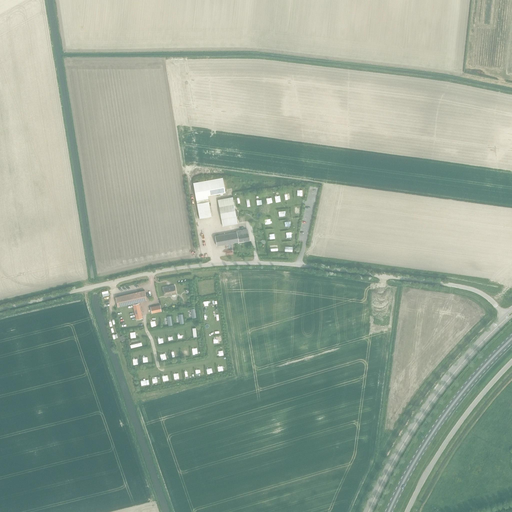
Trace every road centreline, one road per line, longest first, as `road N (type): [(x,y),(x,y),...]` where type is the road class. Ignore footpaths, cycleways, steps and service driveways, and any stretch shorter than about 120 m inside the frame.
road 1 (unclassified): [(0,311),(177,267),(281,263),(467,288),(503,315)]
road 2 (unclassified): [(503,315),(415,419),(365,511)]
road 3 (primary): [(511,337),(451,405),(388,511)]
road 4 (unclassified): [(511,361),(469,408),(406,511)]
